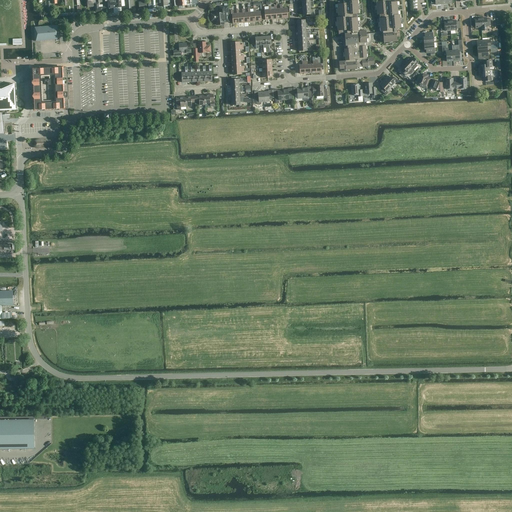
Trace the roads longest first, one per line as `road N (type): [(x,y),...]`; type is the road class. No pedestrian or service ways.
road 1 (unclassified): [(484,369),(57,374),(29,339),(21,194)]
road 2 (unclassified): [(21,194),(21,159),(62,152),(76,115),(75,35),(159,21)]
road 3 (residential): [(289,78),(378,73),(405,44)]
